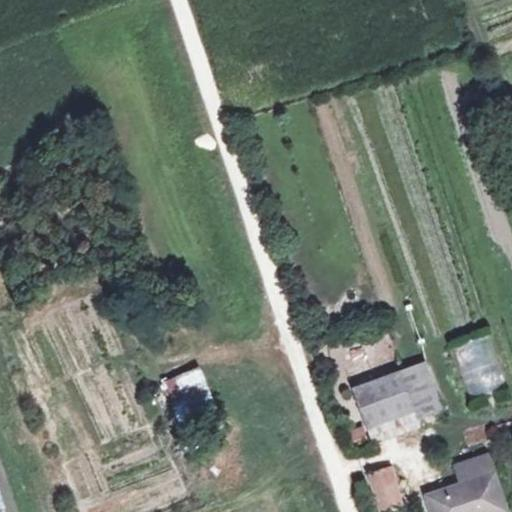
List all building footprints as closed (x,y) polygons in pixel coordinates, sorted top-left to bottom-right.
[(505,392),(493,336),(457,344),(468,400),(505,392)] [(427,365),(352,388),(364,430),(440,406),(427,365)] [(180,435),(219,425),(205,370),(166,379),(180,435)] [(457,486),(427,495),(431,511),(510,511),(495,456),(452,467),(457,486)] [(392,465),(372,471),(382,511),(388,511),(403,508),(392,465)]
